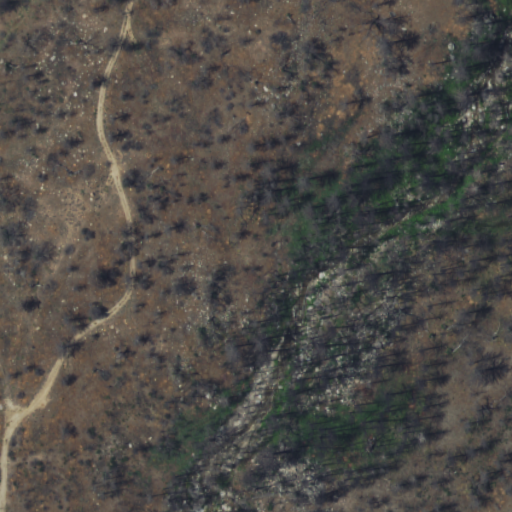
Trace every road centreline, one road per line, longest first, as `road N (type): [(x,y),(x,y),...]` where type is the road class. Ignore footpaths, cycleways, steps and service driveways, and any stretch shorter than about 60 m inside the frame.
road 1 (track): [(128,0),(100,105),(138,268),(129,297),(69,348),(17,415)]
road 2 (track): [(1,511),(17,415),(0,372)]
